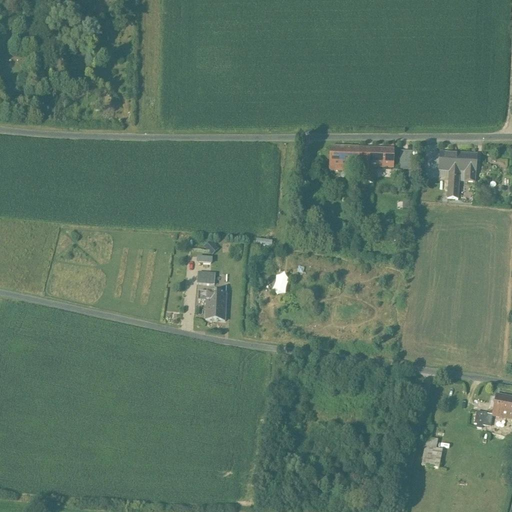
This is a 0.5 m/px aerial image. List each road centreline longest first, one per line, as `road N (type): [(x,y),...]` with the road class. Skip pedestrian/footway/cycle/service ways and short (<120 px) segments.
road 1 (residential): [(0,296),(182,336),(511,389)]
road 2 (residential): [(511,139),(0,131)]
